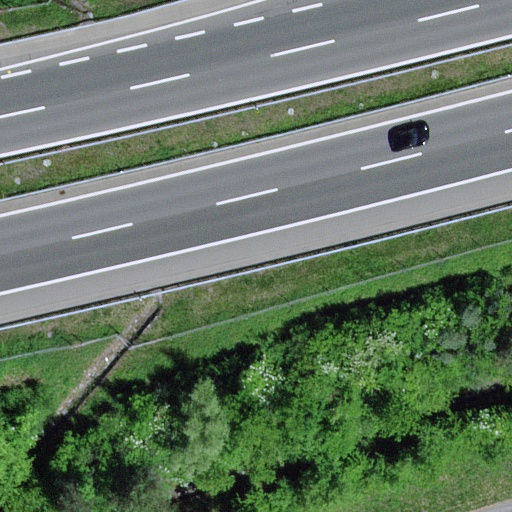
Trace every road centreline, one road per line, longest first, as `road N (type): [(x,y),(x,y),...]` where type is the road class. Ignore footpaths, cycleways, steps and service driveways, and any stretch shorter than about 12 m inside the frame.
road 1 (motorway): [(0,258),(511,134)]
road 2 (motorway): [(501,0),(0,118)]
